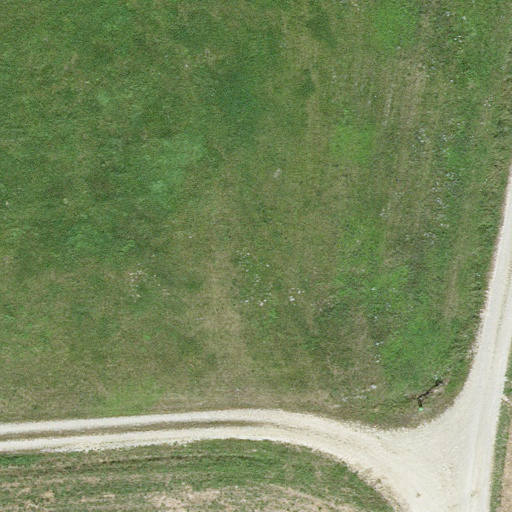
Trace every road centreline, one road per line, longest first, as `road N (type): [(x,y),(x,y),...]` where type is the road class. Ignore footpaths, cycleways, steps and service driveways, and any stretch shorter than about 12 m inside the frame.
road 1 (track): [(401,511),(353,455),(222,433),(0,434)]
road 2 (track): [(468,511),(470,424),(511,171)]
road 3 (track): [(353,455),(470,424)]
